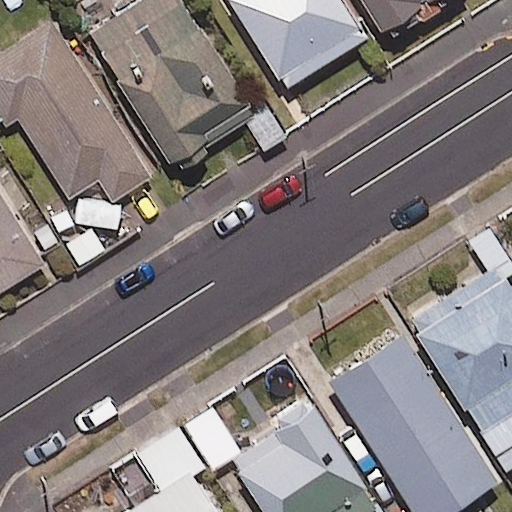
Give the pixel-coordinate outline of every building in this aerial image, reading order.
[(251,112),(182,0),(141,0),(88,32),(167,163),(251,112)] [(363,35),(341,0),(230,0),(284,85),(363,35)] [(427,0),(360,0),(380,30),(427,0)] [(50,19),(0,50),(0,118),(4,125),(16,118),(67,197),(98,178),(111,199),(149,175),(50,19)] [(0,192),(0,290),(44,263),(0,192)] [(405,317),(507,474),(511,471),(511,291),(504,280),(511,274),(511,260),(489,224),(466,239),(484,266),(405,317)] [(447,511),(495,481),(400,335),(328,382),(412,511),(447,511)] [(231,460),(243,453),(213,404),(182,423),(212,471),(231,460)] [(243,453),(231,460),(263,511),(373,511),(377,510),(315,409),(243,453)] [(215,511),(190,474),(204,466),(176,423),(132,452),(138,461),(124,470),(137,489),(150,480),(157,491),(124,511),(215,511)]
